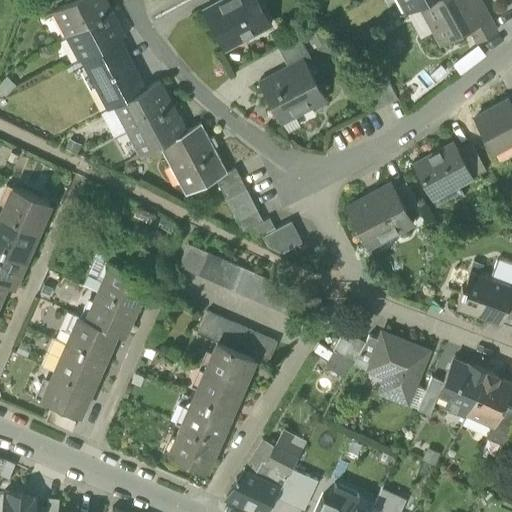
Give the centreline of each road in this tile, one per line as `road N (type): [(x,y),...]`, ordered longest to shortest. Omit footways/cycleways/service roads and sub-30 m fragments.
road 1 (residential): [(323,188),(355,289),(511,348)]
road 2 (residential): [(323,188),(175,69),(134,0)]
road 3 (residential): [(511,51),(323,188)]
road 4 (residential): [(205,511),(326,322)]
road 5 (secondary): [(0,429),(189,511)]
